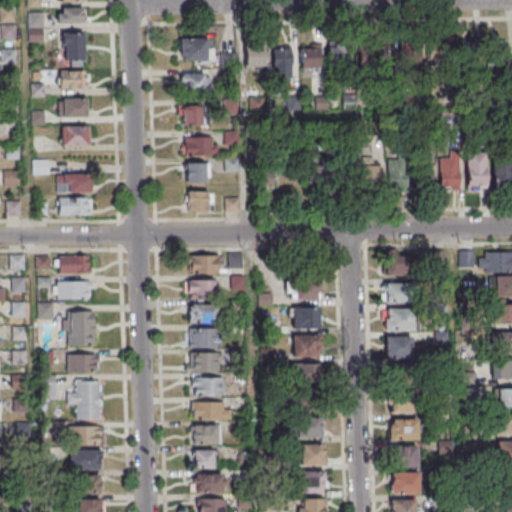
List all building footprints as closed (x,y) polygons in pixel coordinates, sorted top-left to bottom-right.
[(15,5),(0,4),(0,38),(15,38),(15,5)] [(83,7),(58,7),(58,23),(83,23),(83,7)] [(42,12),(28,12),(28,42),(42,42),(42,12)] [(58,65),(83,65),(83,33),(58,33),(58,65)] [(211,61),(211,39),(179,39),(179,60),(211,61)] [(327,60),(346,60),(346,42),(327,42),(327,60)] [(395,43),(395,68),(422,68),(422,43),(395,43)] [(500,58),(501,45),(490,44),(489,58),(500,58)] [(385,69),(385,45),(360,45),(360,69),(385,69)] [(265,70),(265,47),(244,47),(244,70),(265,70)] [(300,47),(300,69),(319,69),(319,47),(300,47)] [(468,65),(468,48),(427,47),(427,64),(468,65)] [(272,48),(272,72),(291,72),(291,48),(272,48)] [(220,66),(228,67),(230,55),(222,54),(220,66)] [(58,88),(85,88),(85,70),(58,70),(58,88)] [(180,89),(207,89),(207,75),(180,75),(180,89)] [(86,117),(86,98),(66,98),(66,117),(86,117)] [(207,125),(207,106),(179,106),(179,125),(207,125)] [(61,126),(61,146),(87,146),(87,126),(61,126)] [(215,155),(215,137),(183,137),(183,155),(215,155)] [(466,156),(466,188),(485,188),(485,156),(466,156)] [(224,171),(237,171),(237,159),(224,159),(224,171)] [(511,161),(492,161),(492,184),(511,184),(511,161)] [(208,163),(184,163),(184,182),(208,182),(208,163)] [(432,164),(388,164),(387,186),(411,186),(411,190),(432,190),(432,164)] [(439,188),(459,188),(459,165),(439,165),(439,188)] [(364,180),(374,177),(371,168),(361,171),(364,180)] [(273,170),(259,170),(259,187),(273,187),(273,170)] [(89,192),(89,173),(55,173),(55,192),(89,192)] [(185,210),(212,210),(212,191),(185,191),(185,210)] [(90,197),(56,197),(56,215),(90,215),(90,197)] [(238,197),(224,197),(224,210),(238,210),(238,197)] [(18,201),(6,201),(6,215),(18,215),(18,201)] [(511,251),(480,251),(480,272),(511,271),(511,251)] [(431,270),(444,268),(442,253),(429,255),(431,270)] [(23,254),(10,254),(10,269),(23,269),(23,254)] [(89,272),(88,254),(56,256),(57,273),(89,272)] [(410,275),(410,254),(382,254),(382,275),(410,275)] [(188,255),(188,273),(218,273),(218,255),(188,255)] [(511,303),(493,304),(493,323),(511,323),(511,275),(493,276),(493,297),(511,297),(511,301),(511,303)] [(12,291),(23,291),(23,278),(12,278),(12,291)] [(184,279),(184,297),(214,297),(214,279),(184,279)] [(55,299),(89,299),(89,280),(55,280),(55,299)] [(289,299),(319,299),(319,281),(289,281),(289,299)] [(413,283),(384,283),(384,301),(413,301),(413,283)] [(37,318),(52,318),(52,301),(37,301),(37,318)] [(216,322),(216,303),(186,303),(186,322),(216,322)] [(317,307),(292,307),(292,328),(317,328),(317,307)] [(383,330),(412,330),(412,308),(383,308),(383,330)] [(93,310),(62,310),(62,345),(93,345),(93,310)] [(25,326),(12,326),(12,339),(25,339),(25,326)] [(205,347),(205,328),(188,328),(188,347),(205,347)] [(511,353),(511,345),(511,331),(492,332),(492,353),(511,353)] [(292,334),(292,355),(319,355),(319,334),(292,334)] [(384,357),(410,357),(410,336),(384,336),(384,357)] [(50,350),(39,350),(39,365),(50,365),(50,350)] [(66,372),(97,372),(97,353),(66,353),(66,372)] [(204,353),(185,353),(185,372),(217,372),(217,360),(204,360),(204,353)] [(511,361),(496,361),(496,379),(511,378),(511,361)] [(294,363),(294,389),(319,389),(319,363),(294,363)] [(389,368),(388,380),(408,382),(409,370),(389,368)] [(25,388),(25,374),(12,374),(12,388),(25,388)] [(39,375),(39,399),(55,399),(55,375),(39,375)] [(221,377),(190,377),(190,395),(221,395),(221,377)] [(100,420),(100,381),(75,381),(75,393),(66,393),(66,406),(75,405),(75,420),(100,420)] [(497,407),(511,407),(511,388),(497,389),(497,407)] [(420,393),(388,393),(388,413),(420,413),(420,393)] [(229,402),(191,402),(191,419),(229,419),(229,402)] [(322,436),(322,411),(300,411),(300,436),(322,436)] [(511,416),(491,414),(489,433),(511,436),(511,416)] [(416,440),(416,421),(388,421),(388,440),(416,440)] [(216,424),(190,424),(190,443),(216,443),(216,424)] [(67,426),(67,445),(100,445),(100,426),(67,426)] [(511,469),(511,462),(511,442),(497,443),(497,469),(511,469)] [(298,466),(325,466),(325,445),(298,445),(298,466)] [(417,467),(417,447),(391,447),(391,467),(417,467)] [(99,450),(69,450),(69,469),(99,469),(99,450)] [(213,450),(190,450),(190,467),(213,467),(213,450)] [(324,472),(298,472),(298,492),(324,492),(324,472)] [(418,473),(390,473),(390,493),(418,493),(418,473)] [(99,491),(99,474),(71,474),(71,491),(99,491)] [(225,474),(193,474),(193,491),(225,491),(225,474)] [(70,499),(69,511),(101,511),(101,499),(70,499)] [(223,511),(223,499),(196,499),(195,511),(223,511)] [(323,511),(324,499),(295,499),(295,511),(323,511)] [(417,511),(418,499),(390,499),(389,511),(417,511)]
